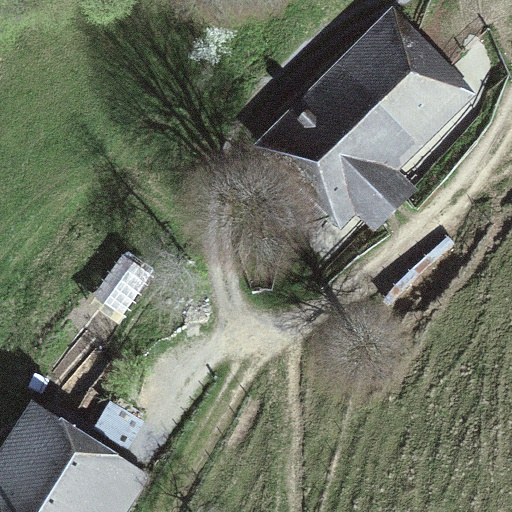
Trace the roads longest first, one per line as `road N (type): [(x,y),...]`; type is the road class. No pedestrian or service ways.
road 1 (track): [(163,511),(242,369),(225,188),(247,127),(330,37),(393,0)]
road 2 (track): [(274,511),(284,333),(342,298),(406,241),(474,171),(511,107)]
road 3 (track): [(146,442),(209,360),(284,333)]
